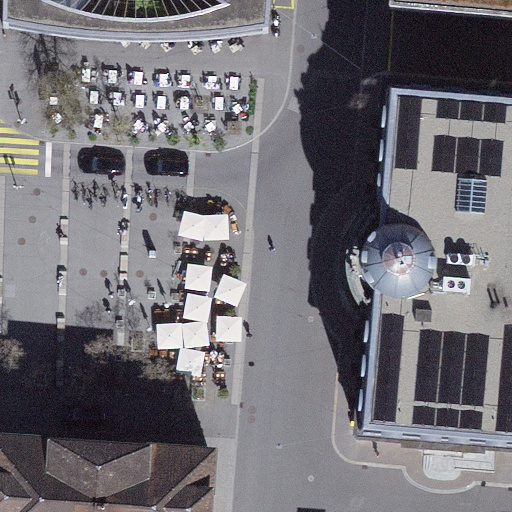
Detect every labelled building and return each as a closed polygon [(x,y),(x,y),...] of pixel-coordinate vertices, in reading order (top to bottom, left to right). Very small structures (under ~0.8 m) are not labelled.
[(266,41),(270,0),(1,0),(1,17),(0,32),(266,41)] [(511,0),(395,0),(395,10),(511,22),(511,0)] [(511,97),(386,87),(373,214),(360,233),(350,256),(350,275),(353,290),(362,306),(359,443),(511,447),(511,97)] [(86,213),(85,251),(90,252),(89,313),(186,315),(188,215),(86,213)] [(0,511),(209,511),(213,457),(172,454),(0,441),(0,511)]
